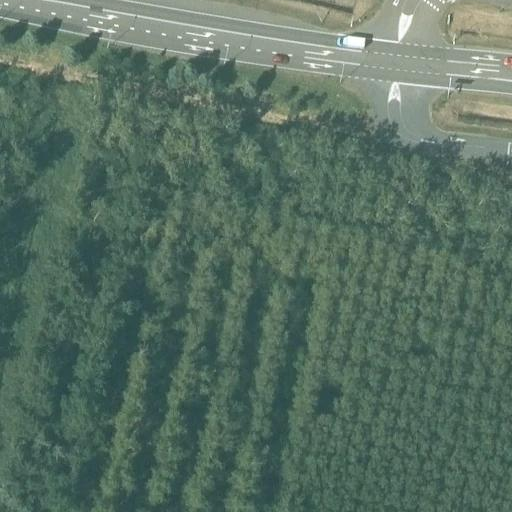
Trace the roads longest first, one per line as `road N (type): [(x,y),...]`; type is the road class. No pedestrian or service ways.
road 1 (primary): [(396,63),(16,0)]
road 2 (tertiary): [(511,150),(404,134),(393,111),(396,63)]
